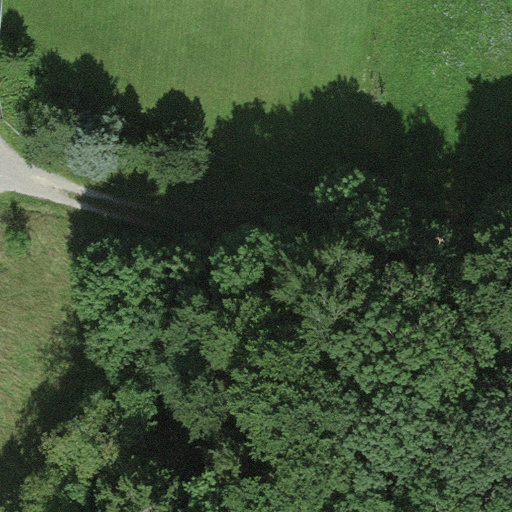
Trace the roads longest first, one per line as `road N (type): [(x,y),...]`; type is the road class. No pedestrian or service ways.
road 1 (track): [(0,169),(169,220),(276,205),(511,230)]
road 2 (track): [(511,357),(456,315),(169,220)]
road 3 (track): [(440,511),(456,315)]
